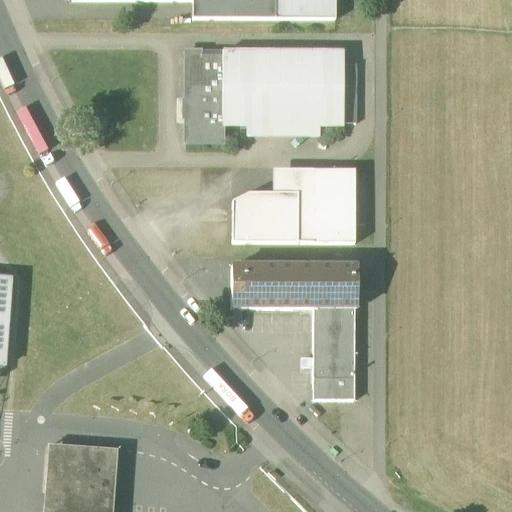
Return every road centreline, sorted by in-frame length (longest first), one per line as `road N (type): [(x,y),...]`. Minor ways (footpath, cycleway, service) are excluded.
road 1 (tertiary): [(359,511),(191,341),(98,213),(20,79),(0,28)]
road 2 (track): [(380,511),(378,0)]
road 3 (unknown): [(30,426),(54,398),(159,335),(172,315)]
